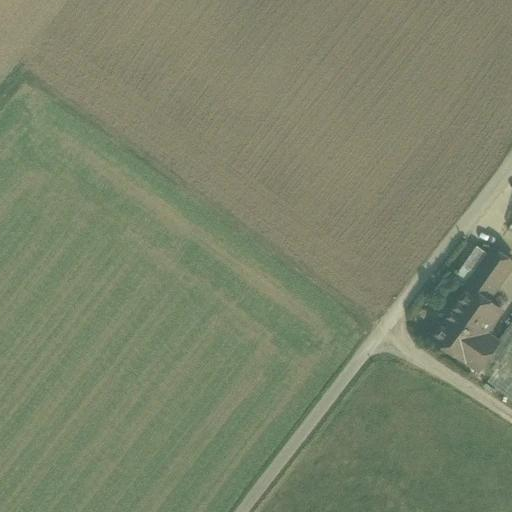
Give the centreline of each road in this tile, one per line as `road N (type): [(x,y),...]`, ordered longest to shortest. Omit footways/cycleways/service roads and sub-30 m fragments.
road 1 (track): [(0,108),(21,81),(385,328)]
road 2 (unclassified): [(242,511),(511,166)]
road 3 (track): [(511,417),(385,328)]
